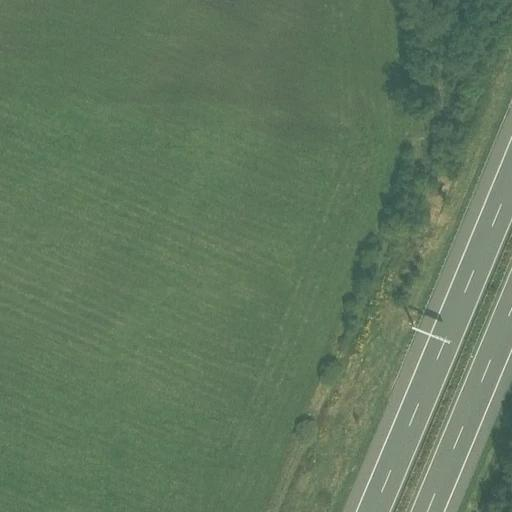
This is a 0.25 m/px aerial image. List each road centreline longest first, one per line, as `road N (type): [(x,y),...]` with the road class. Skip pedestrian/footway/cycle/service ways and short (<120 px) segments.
road 1 (motorway): [(511,175),(373,511)]
road 2 (motorway): [(427,511),(511,306)]
